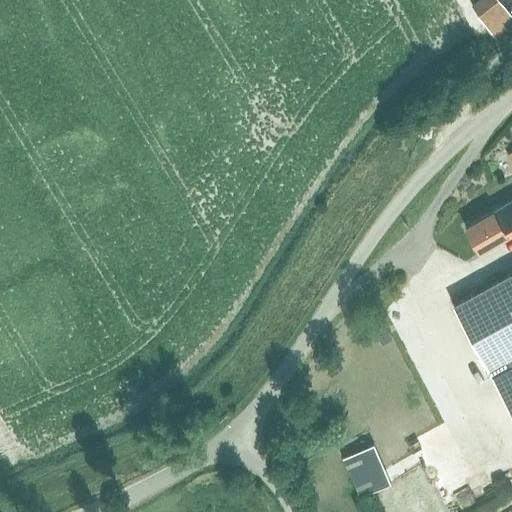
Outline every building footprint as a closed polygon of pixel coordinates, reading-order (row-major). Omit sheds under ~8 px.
[(454,0),(461,11),(472,3),(476,0),(454,0)] [(485,20),(504,6),(500,0),(476,0),(472,3),(485,20)] [(511,270),(453,303),(489,369),(511,356),(511,197),(465,225),(480,250),(511,231),(511,270)] [(511,356),(489,369),(511,410),(511,356)] [(353,479),(386,470),(380,446),(347,455),(353,479)]
